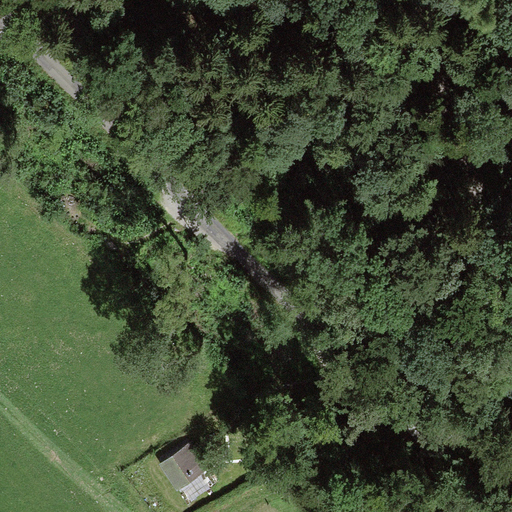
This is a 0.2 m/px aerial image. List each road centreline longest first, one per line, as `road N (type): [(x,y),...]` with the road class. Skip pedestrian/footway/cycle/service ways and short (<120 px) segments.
road 1 (unclassified): [(0,26),(120,153),(511,507)]
road 2 (track): [(511,269),(414,0)]
